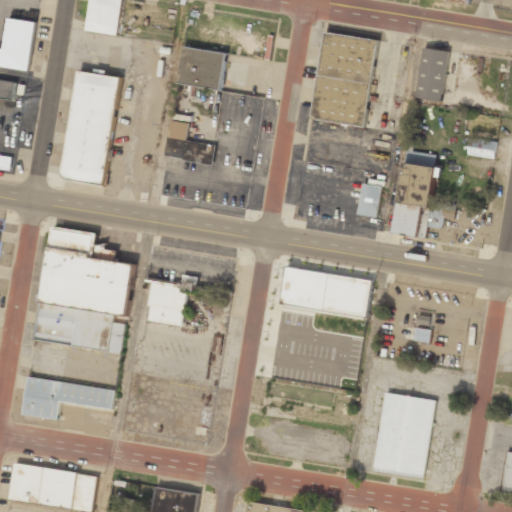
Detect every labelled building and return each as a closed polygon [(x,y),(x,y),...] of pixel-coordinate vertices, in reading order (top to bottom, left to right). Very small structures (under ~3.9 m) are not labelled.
[(123,0),(89,0),(84,31),(117,36),(123,0)] [(0,66),(31,70),(37,22),(9,19),(5,48),(0,47),(0,66)] [(379,39),(326,31),(313,119),(366,127),(379,39)] [(222,90),(228,53),(183,46),(177,83),(222,90)] [(450,51),(423,47),(416,98),(442,101),(450,51)] [(62,178),(104,185),(121,77),(79,70),(62,178)] [(17,82),(0,79),(0,97),(15,100),(17,82)] [(216,145),(187,141),(190,123),(171,120),(165,157),(213,165),(216,145)] [(497,141),(470,138),(468,156),(495,158),(497,141)] [(13,156),(0,154),(0,167),(11,169),(13,156)] [(395,233),(428,237),(436,166),(404,163),(395,233)] [(358,214),(377,218),(383,187),(364,183),(358,214)] [(127,320),(136,264),(95,258),(99,233),(54,226),(36,341),(121,354),(127,320)] [(374,279),(287,267),(282,304),(302,307),(301,319),(285,317),(282,335),(311,338),(313,322),(320,324),(322,311),(349,315),(345,346),(358,347),(362,317),(369,318),(374,279)] [(148,321),(184,326),(190,276),(185,275),(184,284),(153,280),(148,321)] [(431,342),(432,329),(416,328),(415,341),(431,342)] [(28,377),(23,415),(60,420),(63,402),(113,410),(116,390),(28,377)] [(385,392),(374,472),(425,479),(437,400),(385,392)] [(511,452),(506,452),(502,492),(511,492),(511,452)] [(92,511),(99,477),(16,461),(9,500),(75,511),(92,511)] [(130,511),(135,511),(138,493),(132,493),(133,483),(116,481),(112,510),(130,511)] [(196,511),(200,493),(157,487),(153,511),(196,511)] [(247,511),(306,511),(307,510),(249,501),(247,511)]
